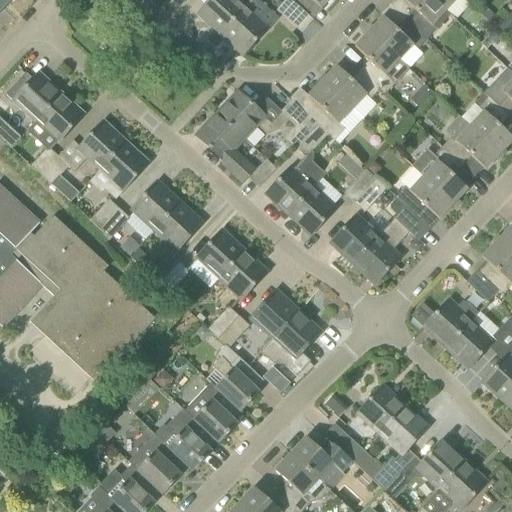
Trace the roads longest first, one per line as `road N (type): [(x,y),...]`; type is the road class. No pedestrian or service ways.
road 1 (residential): [(378,318),(300,261),(33,21)]
road 2 (residential): [(191,511),(378,318)]
road 3 (residential): [(378,318),(511,177)]
road 4 (residential): [(511,449),(378,318)]
road 5 (residential): [(261,75),(210,65),(139,0)]
road 6 (residential): [(261,75),(293,72),(364,0)]
